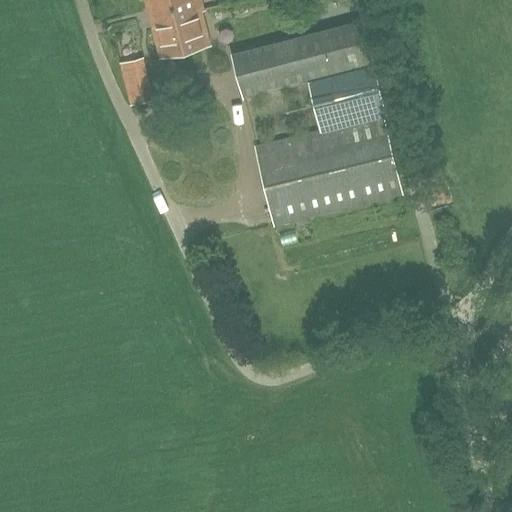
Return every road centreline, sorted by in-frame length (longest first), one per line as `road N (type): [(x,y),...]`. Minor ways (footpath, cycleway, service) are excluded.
road 1 (residential): [(458,321),(295,376),(271,381),(246,371),(74,0)]
road 2 (unclassified): [(482,511),(461,406),(458,321)]
